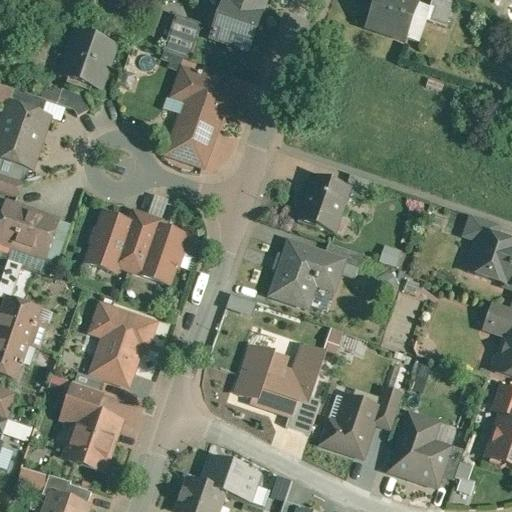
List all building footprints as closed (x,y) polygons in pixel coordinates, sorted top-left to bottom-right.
[(225,0),(224,4),(223,4),(221,11),(218,10),(214,12),(209,26),(211,29),(214,31),(211,38),(250,51),(261,17),(260,17),(266,0),(225,0)] [(405,7),(385,0),(377,0),(367,31),(406,44),(419,7),(406,3),(405,7)] [(454,6),(435,0),(434,0),(426,24),(446,30),(454,6)] [(202,27),(176,17),(163,53),(190,63),(202,27)] [(114,48),(75,35),(67,58),(74,61),(68,79),(100,90),(114,48)] [(236,91),(183,73),(176,93),(189,98),(174,139),(209,152),(210,149),(213,148),(215,141),(213,138),(225,105),(230,107),(236,91)] [(47,102),(14,91),(9,106),(42,117),(47,102)] [(84,99),(62,91),(57,106),(73,111),(78,119),(91,111),(84,99)] [(42,117),(9,106),(1,127),(7,129),(0,149),(0,159),(31,170),(41,139),(37,138),(43,118),(42,117)] [(209,152),(174,139),(168,156),(203,169),(209,152)] [(22,186),(0,177),(0,194),(17,201),(22,186)] [(376,186),(351,177),(347,190),(351,191),(349,197),(369,204),(376,186)] [(347,190),(314,179),(299,223),(336,236),(349,197),(351,191),(347,190)] [(142,216),(155,220),(161,202),(148,198),(142,216)] [(58,223),(6,206),(0,224),(0,244),(46,260),(58,223)] [(121,224),(104,218),(98,234),(94,236),(90,246),(92,251),(87,265),(116,275),(118,270),(128,274),(139,243),(127,238),(128,235),(122,233),(124,230),(121,224)] [(146,223),(134,219),(128,235),(127,238),(139,243),(146,223)] [(500,228),(472,219),(464,239),(478,244),(481,234),(496,240),(500,228)] [(159,228),(146,223),(139,243),(152,247),(155,239),(159,228)] [(511,244),(496,240),(481,234),(478,244),(473,257),(481,260),(475,277),(511,289),(511,244)] [(155,239),(152,247),(139,243),(128,274),(167,288),(173,273),(176,272),(181,259),(179,255),(184,241),(168,236),(162,239),(161,241),(155,239)] [(326,259),(290,247),(274,297),(308,309),(316,286),(334,292),(343,266),(326,260),(326,259)] [(363,259),(330,248),(326,259),(326,260),(343,266),(358,271),(363,259)] [(374,264),(391,269),(395,254),(378,249),(374,264)] [(23,268),(8,264),(0,287),(0,293),(13,298),(23,268)] [(224,297),(219,311),(244,319),(248,306),(224,297)] [(38,313),(7,303),(1,322),(2,323),(0,329),(0,338),(27,348),(40,353),(46,333),(35,329),(36,328),(34,327),(38,313)] [(511,312),(493,306),(486,327),(508,335),(510,329),(511,329),(511,312)] [(153,329),(100,311),(93,330),(107,335),(97,361),(132,374),(143,344),(147,345),(153,329)] [(511,329),(510,329),(508,335),(500,358),(496,361),(493,367),(496,372),(495,375),(511,380),(511,329)] [(27,348),(0,338),(0,376),(15,382),(19,368),(21,369),(22,366),(20,366),(27,348)] [(324,363),(300,355),(293,377),(285,374),(288,366),(247,353),(237,382),(240,383),(234,401),(262,410),(261,413),(291,423),(295,411),(307,414),(310,404),(324,363)] [(132,374),(97,361),(92,376),(127,389),(132,374)] [(404,392),(418,395),(425,368),(410,364),(404,392)] [(102,395),(74,385),(69,401),(97,411),(102,395)] [(17,396),(0,389),(0,404),(12,409),(17,396)] [(511,393),(501,390),(493,413),(506,417),(507,417),(511,418),(511,393)] [(403,398),(385,392),(378,410),(380,410),(374,427),(391,432),(403,398)] [(337,398),(328,423),(329,425),(330,424),(337,427),(346,402),(342,400),(342,399),(337,398)] [(378,410),(347,399),(346,402),(337,427),(330,424),(329,425),(322,447),(363,461),(374,427),(380,410),(378,410)] [(97,411),(69,401),(63,418),(81,425),(73,447),(67,451),(64,459),(68,465),(79,470),(86,467),(104,473),(120,426),(95,417),(97,411)] [(12,409),(0,404),(0,420),(8,423),(12,409)] [(319,407),(310,404),(307,414),(295,411),(291,423),(287,434),(308,440),(319,407)] [(511,418),(507,417),(506,417),(502,429),(501,429),(497,431),(492,447),(494,450),(495,451),(490,466),(502,470),(507,468),(511,469),(511,418)] [(438,427),(409,418),(390,475),(436,490),(440,479),(454,484),(465,453),(452,449),(451,452),(432,445),(438,427)] [(207,461),(198,487),(226,496),(225,500),(249,508),(258,481),(246,477),(247,474),(207,461)] [(37,493),(42,477),(17,469),(12,485),(37,493)] [(70,486),(46,479),(40,499),(47,501),(48,497),(83,509),(87,496),(69,490),(70,486)] [(198,487),(190,483),(187,494),(183,493),(179,504),(183,505),(180,511),(220,511),(225,500),(226,496),(198,487)] [(83,509),(48,497),(47,501),(43,511),(85,511),(86,510),(83,509)]
